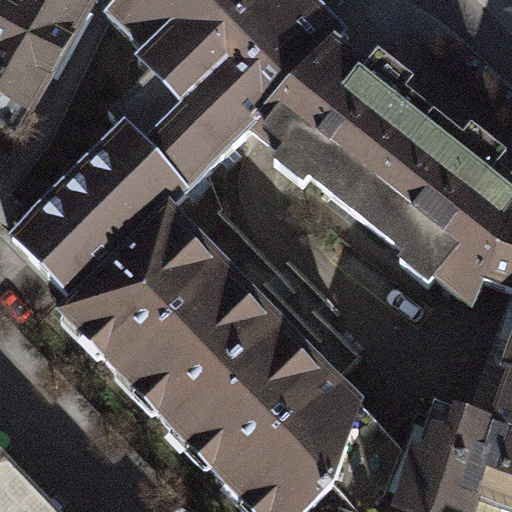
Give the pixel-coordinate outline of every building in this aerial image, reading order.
[(0,0),(0,124),(16,133),(26,111),(32,115),(93,1),(92,0),(0,0)] [(112,0),(102,12),(139,48),(131,56),(146,71),(131,86),(206,164),(244,129),(268,146),(274,152),(270,157),(300,182),(307,176),(401,252),(396,257),(427,282),(432,277),(472,311),(485,279),(496,283),(511,289),(511,173),(353,48),(341,37),(348,30),(319,0),(112,0)] [(206,164),(131,86),(107,111),(116,123),(27,213),(6,234),(66,296),(51,310),(248,511),(302,511),(326,488),(330,484),(361,407),(363,398),(341,379),(171,201),(183,188),(206,164)] [(424,445),(412,441),(407,456),(390,504),(412,511),(474,511),(478,499),(511,511),(511,332),(499,368),(504,371),(489,415),(453,403),(444,426),(431,421),(424,445)] [(386,433),(361,407),(330,484),(326,488),(347,511),(372,511),(390,504),(407,456),(386,433)] [(0,511),(65,511),(0,445),(0,511)]
